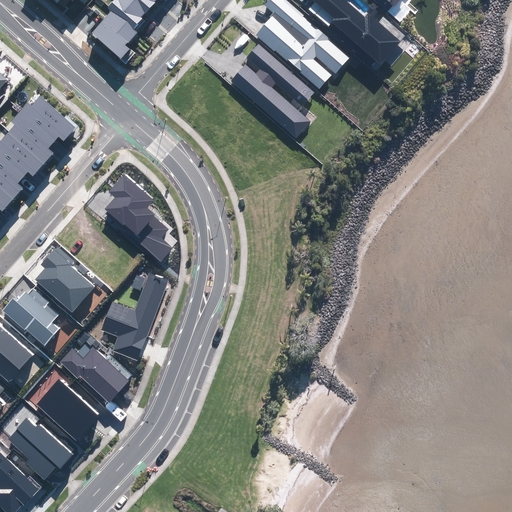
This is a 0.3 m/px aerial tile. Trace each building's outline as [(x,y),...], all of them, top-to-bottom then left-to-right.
[(141,17),(121,0),(114,0),(108,7),(111,10),(134,29),(143,18),(141,17)] [(150,6),(143,0),(121,0),(141,17),(150,6)] [(275,13),(257,33),(321,89),(334,74),(314,57),(317,54),(337,71),(350,57),(329,39),(328,34),(317,25),(312,24),(300,14),(302,12),(288,0),(268,0),(265,4),(275,13)] [(314,0),(309,6),(328,23),(332,19),(382,63),(402,40),(370,12),(367,16),(349,0),(314,0)] [(397,0),(376,0),(388,11),(397,0)] [(134,29),(111,10),(103,21),(128,42),(137,32),(134,29)] [(103,21),(92,33),(121,58),(128,50),(125,47),(128,42),(103,21)] [(233,77),(297,133),(309,119),(271,85),(282,74),(309,98),(315,91),(260,43),(254,51),(265,60),(257,70),(247,61),(233,77)] [(65,140),(75,127),(39,96),(23,114),(54,141),(59,135),(65,140)] [(54,141),(23,114),(9,131),(45,162),(54,152),(49,147),(54,141)] [(9,131),(0,140),(0,155),(24,176),(29,170),(34,175),(45,162),(9,131)] [(24,176),(0,155),(0,186),(14,198),(24,187),(18,182),(24,176)] [(153,200),(124,175),(109,191),(116,198),(105,210),(161,261),(171,249),(159,239),(168,229),(153,215),(154,214),(147,207),(153,200)] [(0,206),(4,210),(14,198),(0,186),(0,206)] [(47,266),(35,279),(73,312),(94,289),(69,266),(73,262),(57,247),(43,262),(47,266)] [(148,274),(134,311),(110,302),(100,331),(116,337),(111,352),(139,362),(169,282),(148,274)] [(20,288),(0,311),(0,314),(40,348),(62,323),(20,288)] [(0,324),(0,378),(8,386),(35,356),(0,324)] [(73,349),(61,362),(77,377),(79,374),(109,402),(132,377),(109,355),(106,358),(88,342),(78,354),(73,349)] [(59,380),(37,405),(75,440),(98,415),(59,380)] [(28,415),(5,441),(46,478),(69,452),(28,415)] [(27,479),(0,453),(0,505),(7,511),(14,511),(23,503),(25,505),(41,487),(29,477),(27,479)]
